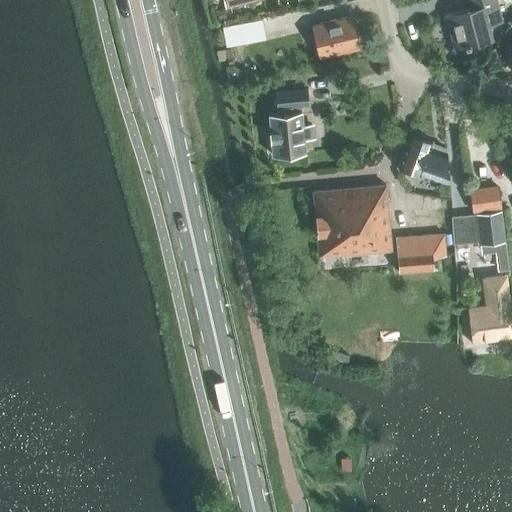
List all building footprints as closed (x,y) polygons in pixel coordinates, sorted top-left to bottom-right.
[(454,46),(493,36),(490,25),(503,21),(497,0),(471,0),(473,7),(446,14),(454,46)] [(351,15),(312,24),(319,56),(359,47),(351,15)] [(263,16),(225,24),(229,44),(267,37),(263,16)] [(315,135),(314,121),(303,122),(301,104),(309,104),(308,87),(275,90),(276,106),(276,112),(269,112),(273,154),(305,152),(304,136),(315,135)] [(409,133),(402,152),(413,156),(412,160),(415,161),(413,169),(450,182),(448,152),(446,151),(446,148),(432,143),(432,142),(409,133)] [(386,183),(313,189),(319,255),(392,249),(386,183)] [(470,189),(473,211),(501,208),(498,185),(470,189)] [(506,241),(502,210),(475,213),(479,244),(506,241)] [(396,236),(398,272),(426,270),(425,256),(446,255),(444,234),(444,233),(419,234),(396,236)] [(472,326),(469,327),(470,341),(488,339),(488,337),(511,333),(511,331),(506,275),(483,278),(486,305),(470,307),(472,326)]
